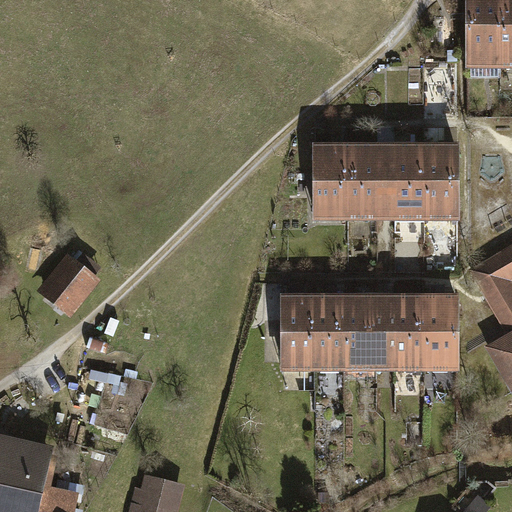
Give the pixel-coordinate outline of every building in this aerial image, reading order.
[(495,73),(494,0),(464,0),(465,74),(495,73)] [(511,73),(511,0),(494,0),(495,73),(511,73)] [(458,147),(421,148),(422,223),(459,223),(458,147)] [(347,148),(312,148),(312,224),(347,224),(347,148)] [(384,148),(347,148),(347,224),(384,223),(384,148)] [(421,148),(384,148),(384,223),(422,223),(421,148)] [(511,246),(468,273),(506,335),(511,332),(511,287),(510,285),(511,283),(511,246)] [(68,254),(38,292),(73,319),(102,281),(96,277),(103,268),(80,251),(74,259),(68,254)] [(316,299),(281,299),(281,372),(316,372),(316,299)] [(351,299),(316,299),(316,372),(351,373),(351,299)] [(387,299),(351,299),(351,373),(386,373),(387,299)] [(422,299),(387,299),(386,373),(421,373),(422,299)] [(457,300),(422,299),(421,373),(457,373),(457,300)] [(511,332),(506,335),(483,349),(511,395),(511,332)] [(0,436),(0,486),(44,497),(53,458),(55,450),(0,436)] [(56,458),(53,458),(44,497),(41,511),(45,511),(76,511),(80,496),(53,489),(60,459),(56,458)] [(130,511),(178,511),(185,486),(146,477),(143,490),(136,489),(130,511)] [(40,511),(41,511),(44,497),(0,486),(0,511),(40,511)] [(459,511),(490,511),(492,510),(478,497),(473,503),(464,495),(454,506),(459,511)]
